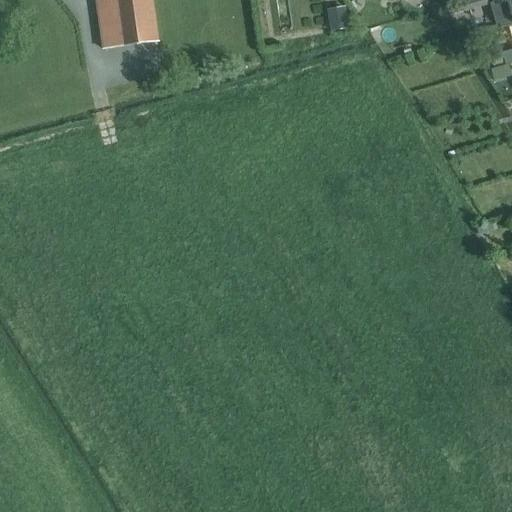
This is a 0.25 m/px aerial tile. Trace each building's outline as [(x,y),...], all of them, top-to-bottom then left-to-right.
[(152,0),(96,0),(103,50),(159,42),(152,0)] [(463,12),(487,5),(485,0),(472,0),(460,4),(463,12)] [(511,0),(491,0),(492,0),(499,25),(500,30),(511,26),(511,0)] [(331,17),(333,29),(345,27),(343,16),(331,17)] [(484,34),(500,30),(499,25),(483,30),(484,34)] [(511,50),(503,54),(506,66),(511,63),(511,50)]
